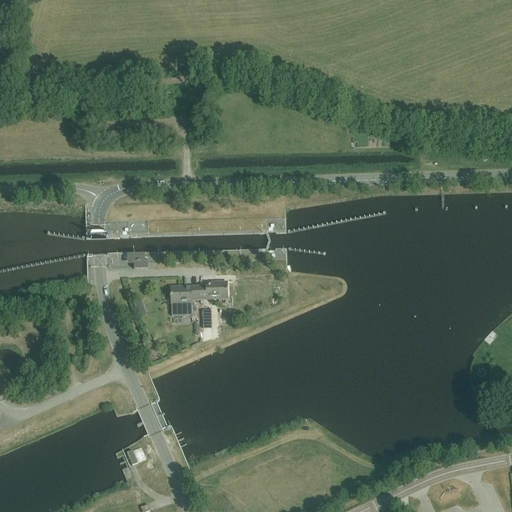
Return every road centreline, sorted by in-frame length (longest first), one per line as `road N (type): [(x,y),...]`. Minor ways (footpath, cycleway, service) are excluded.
road 1 (track): [(511,142),(409,139),(247,72),(0,108)]
road 2 (tertiary): [(105,199),(127,188),(511,176)]
road 3 (tertiary): [(191,511),(105,312),(98,255),(105,199)]
road 4 (track): [(423,483),(300,436),(179,485)]
road 5 (tertiary): [(511,459),(443,475),(361,511)]
road 6 (track): [(72,155),(219,152)]
